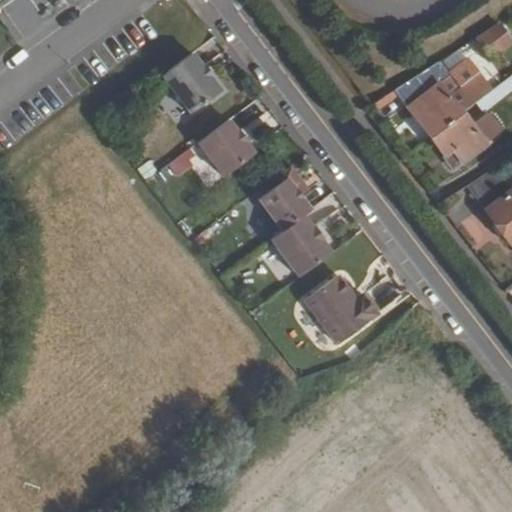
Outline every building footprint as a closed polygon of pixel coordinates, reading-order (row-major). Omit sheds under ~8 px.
[(475,38),(491,59),(511,42),(511,39),(499,23),(494,26),(475,38)] [(191,52),(162,74),(190,111),(219,90),(209,76),(212,74),(204,63),(201,66),(191,52)] [(440,61),(428,69),(395,91),(399,96),(432,137),(463,114),(479,101),(497,88),(485,74),(463,90),(440,61)] [(511,76),(497,88),(479,101),(486,110),(511,90),(511,76)] [(379,109),(399,96),(395,91),(375,103),(379,109)] [(485,111),(469,123),(463,114),(432,137),(446,155),(453,150),(462,161),(485,143),(484,141),(499,130),(485,111)] [(446,155),(455,167),(462,161),(453,150),(446,155)] [(231,158),(202,180),(211,192),(209,194),(216,204),(218,202),(226,213),(256,191),(231,158)] [(507,233),(511,238),(511,186),(497,167),(470,185),(499,222),(507,233)] [(257,190),(260,195),(288,175),(284,170),(257,190)] [(308,201),(288,175),(260,195),(281,222),(270,230),(298,267),(329,244),(319,231),(321,230),(312,218),(310,219),(300,207),(308,201)] [(503,236),(507,233),(499,222),(495,225),(503,236)] [(340,273),(308,299),(342,342),(381,310),(366,291),(359,296),(340,273)]
